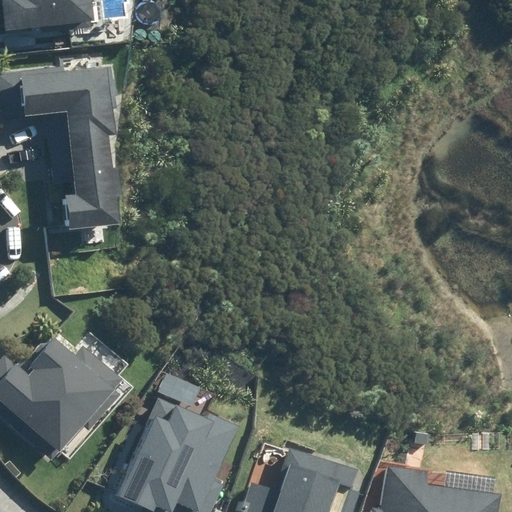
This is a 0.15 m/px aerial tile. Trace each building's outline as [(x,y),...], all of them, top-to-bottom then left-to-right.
[(0,0),(0,30),(91,25),(89,0),(0,0)] [(65,232),(115,229),(103,67),(19,73),(22,117),(68,114),(74,199),(63,200),(65,232)] [(2,357),(0,359),(0,416),(49,461),(82,424),(89,430),(120,396),(113,389),(121,380),(87,349),(79,358),(57,338),(23,376),(2,357)] [(159,401),(112,495),(142,511),(149,511),(152,509),(157,511),(170,511),(186,482),(195,511),(210,511),(223,487),(211,481),(236,427),(202,412),(199,419),(159,401)] [(350,511),(357,491),(351,489),(358,469),(290,448),(276,491),(250,483),(240,511),(350,511)] [(427,472),(388,466),(381,509),(370,507),(368,511),(493,511),(496,498),(425,486),(427,472)]
